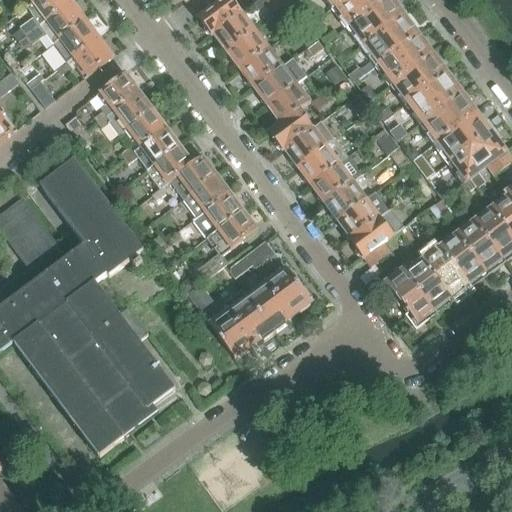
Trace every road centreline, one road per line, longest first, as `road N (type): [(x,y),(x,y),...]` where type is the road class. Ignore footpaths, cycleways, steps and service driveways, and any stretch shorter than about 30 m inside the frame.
road 1 (residential): [(368,337),(154,39)]
road 2 (residential): [(100,511),(269,386),(368,337)]
road 3 (residential): [(0,164),(154,39)]
road 4 (residential): [(368,337),(390,369),(417,372),(511,302)]
road 5 (residential): [(511,104),(433,0)]
